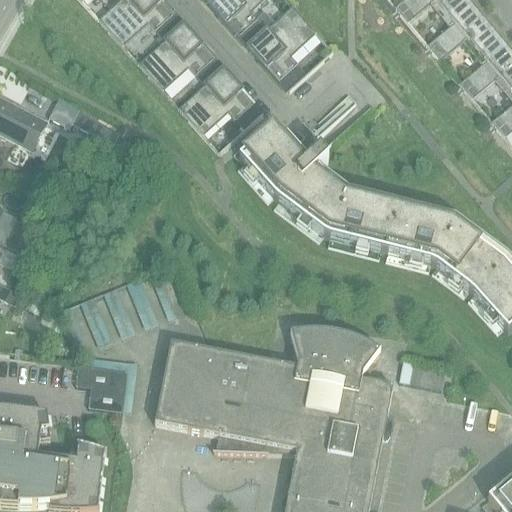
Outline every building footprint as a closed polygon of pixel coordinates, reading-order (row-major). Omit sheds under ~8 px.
[(147,27),(163,45),(180,28),(172,20),(174,18),(157,0),(123,0),(123,1),(98,23),(122,50),(147,27)] [(247,49),(266,34),(255,22),(249,16),(266,0),(212,0),(207,5),(205,6),(238,42),(239,40),(247,49)] [(472,11),(463,0),(407,0),(394,11),(407,26),(433,4),(453,27),(472,11)] [(279,85),(288,96),(307,79),(290,61),(315,38),(291,11),(273,27),(266,34),(247,49),(246,50),(278,86),(279,85)] [(472,11),(453,27),(426,49),(439,65),(465,43),(485,66),(504,49),(472,11)] [(263,15),(255,22),(266,34),(273,27),(263,15)] [(187,72),(203,90),(221,73),(212,64),(214,63),(182,27),(180,28),(163,45),(138,68),(162,95),(187,72)] [(511,98),(511,58),(504,49),(485,66),(458,88),(471,103),(498,81),(511,98)] [(227,117),(244,135),(262,119),(253,109),(254,108),(222,72),(203,90),(178,113),(202,140),(227,117)] [(78,112),(64,105),(58,102),(49,121),(69,132),(77,116),(78,112)] [(0,137),(32,154),(46,127),(0,103),(0,137)] [(511,108),(490,126),(503,142),(511,134),(511,108)] [(71,127),(112,149),(118,138),(77,116),(71,127)] [(323,240),(329,243),(430,269),(436,272),(468,296),(472,300),(507,338),(511,333),(511,270),(506,264),(454,225),(343,190),(323,180),(318,174),(327,165),(319,156),(317,157),(309,148),(294,161),(270,135),(238,164),(270,199),(323,240)] [(14,225),(3,251),(21,258),(27,230),(14,225)] [(99,292),(78,295),(84,338),(135,330),(133,317),(165,312),(159,273),(123,279),(125,291),(99,295),(99,292)] [(0,302),(5,305),(10,293),(0,288),(0,302)] [(22,298),(16,310),(27,315),(30,306),(32,303),(28,301),(22,298)] [(305,337),(290,339),(298,366),(296,373),(170,348),(154,429),(187,435),(202,438),(203,438),(218,441),(215,457),(299,460),(286,511),(368,511),(382,443),(385,444),(388,440),(389,437),(390,433),(391,429),(391,425),(390,421),(386,421),(392,392),(360,385),(361,379),(378,356),(365,349),(351,343),(336,339),(321,337),(305,337)] [(404,364),(399,386),(441,395),(446,373),(404,364)] [(75,391),(91,393),(88,412),(121,416),(126,376),(77,370),(75,391)] [(0,510),(22,511),(48,510),(48,511),(97,511),(104,460),(105,460),(106,458),(91,454),(76,450),(76,452),(77,452),(75,466),(37,462),(39,447),(49,445),(46,419),(0,413),(0,510)] [(511,511),(511,484),(487,505),(492,511),(511,511)]
